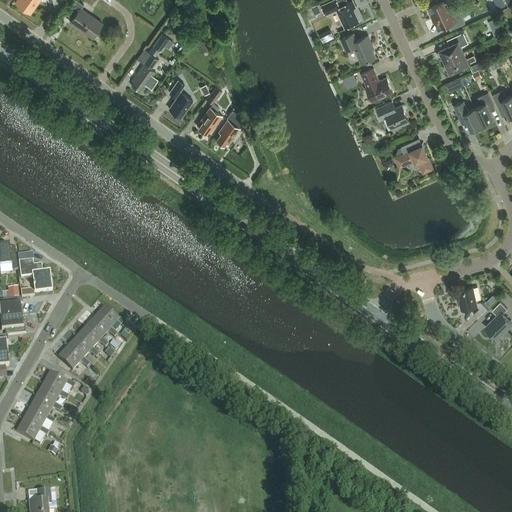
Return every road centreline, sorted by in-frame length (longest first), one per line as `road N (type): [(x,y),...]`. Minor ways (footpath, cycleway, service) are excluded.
road 1 (secondary): [(373,315),(0,51)]
road 2 (residential): [(432,511),(82,273)]
road 3 (residential): [(243,189),(0,18)]
road 4 (residential): [(495,170),(447,146),(380,0)]
road 5 (secondary): [(511,411),(373,315)]
road 6 (residential): [(0,413),(82,273)]
road 7 (residential): [(511,379),(453,336),(417,282)]
